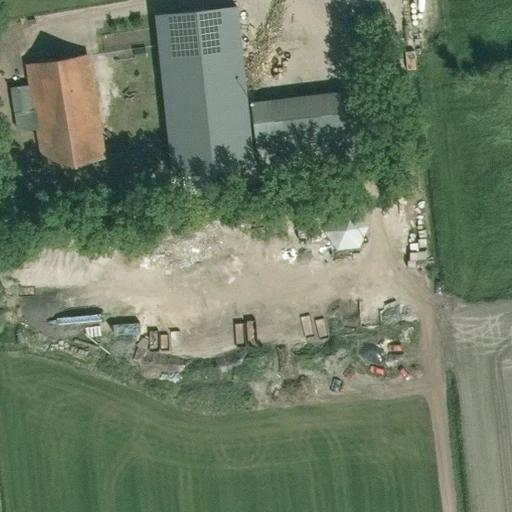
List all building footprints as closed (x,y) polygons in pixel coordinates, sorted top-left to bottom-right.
[(351,7),(350,0),(322,0),(323,9),(351,7)] [(253,166),(236,4),(156,12),(173,174),(253,166)] [(103,155),(87,55),(28,65),(43,164),(103,155)] [(273,90),(273,98),(278,139),(349,130),(344,90),(315,93),(313,85),(273,90)] [(330,217),(342,250),(376,237),(364,204),(330,217)]
